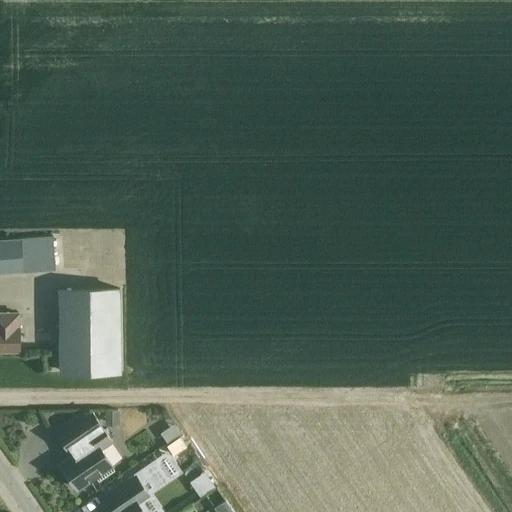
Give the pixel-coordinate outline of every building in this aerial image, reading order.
[(23,238),(25,271),(56,268),(56,265),(54,236),(23,238)] [(54,236),(56,265),(63,264),(61,236),(54,236)] [(23,238),(0,240),(0,272),(25,271),(23,238)] [(60,289),(61,371),(122,370),(121,288),(60,289)] [(0,350),(20,351),(19,313),(0,313),(0,350)] [(113,442),(93,412),(84,412),(57,430),(67,445),(68,444),(69,445),(75,441),(81,451),(61,464),(78,490),(113,466),(102,449),(113,442)] [(181,436),(167,445),(173,454),(187,445),(181,436)] [(118,504),(106,511),(145,511),(139,502),(150,495),(169,482),(153,460),(134,473),(136,475),(104,497),(105,499),(111,495),(118,504)]
